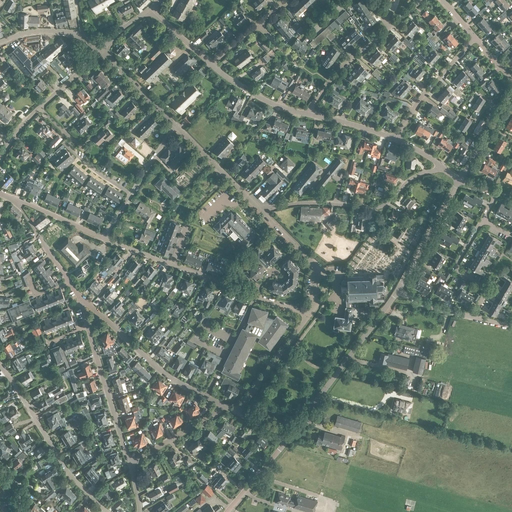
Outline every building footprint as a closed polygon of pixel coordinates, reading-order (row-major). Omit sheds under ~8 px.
[(11,0),(9,0),(4,9),(12,14),(15,9),(13,8),(16,3),(11,0)] [(76,17),(74,2),(70,2),(69,0),(62,0),(67,19),(68,19),(70,19),(70,18),(72,18),(73,18),(74,18),(75,17),(76,17)] [(113,0),(90,0),(88,1),(92,8),(95,14),(102,11),(101,9),(114,2),(113,0)] [(136,0),(134,2),(141,9),(150,1),(149,0),(136,0)] [(180,0),(178,4),(189,10),(195,0),(180,0)] [(258,11),(267,2),(265,0),(255,0),(252,3),(258,11)] [(360,0),(354,4),(358,10),(364,5),(360,0)] [(505,0),(499,6),(497,7),(502,12),(503,11),(504,11),(510,5),(505,0)] [(307,6),(301,1),(297,5),(302,11),(307,6)] [(469,1),(462,6),(467,12),(473,7),(473,6),(469,1)] [(133,10),(129,4),(121,9),(124,15),(133,10)] [(189,10),(178,4),(172,15),(183,21),(189,10)] [(297,15),(302,11),(297,5),(292,9),(297,15)] [(361,15),(368,11),(364,5),(358,10),(361,15)] [(479,14),(473,7),(467,12),(473,19),(479,14)] [(371,16),(368,11),(361,15),(365,20),(371,16)] [(507,13),(505,11),(498,17),(500,19),(503,16),(507,13)] [(21,12),(17,12),(17,15),(20,15),(20,27),(28,27),(28,26),(39,26),(40,17),(28,17),(28,14),(20,14),(21,12)] [(63,15),(62,12),(59,12),(62,25),(67,24),(65,15),(63,15)] [(239,26),(247,20),(241,12),(238,14),(237,14),(233,17),(233,18),(234,19),(234,20),(239,26)] [(430,17),(424,12),(422,15),(428,20),(428,21),(432,26),(438,20),(434,15),(432,17),(430,16),(430,17)] [(501,21),(507,16),(509,15),(507,13),(503,16),(500,19),(499,19),(501,21)] [(375,21),(371,16),(365,20),(368,26),(375,21)] [(223,26),(226,23),(220,17),(217,20),(223,26)] [(275,20),(277,22),(274,24),(278,29),(284,24),(287,22),(285,19),(282,22),(280,19),(279,17),(275,20)] [(485,20),(483,18),(477,23),(481,28),(487,23),(489,22),(487,19),(485,20)] [(438,20),(432,26),(434,29),(432,31),(434,33),(437,30),(438,32),(439,32),(442,29),(442,28),(441,27),(443,25),(438,20)] [(408,26),(414,31),(416,30),(418,31),(420,28),(412,21),(408,26)] [(492,28),(487,23),(481,28),(486,33),(492,28)] [(132,33),(126,40),(135,48),(136,47),(138,50),(144,44),(136,36),(144,28),(140,24),(132,33)] [(283,34),(288,29),(284,24),(278,29),(283,34)] [(411,37),(410,38),(412,40),(413,37),(414,35),(414,34),(416,32),(414,31),(408,26),(404,30),(411,37)] [(293,34),(288,29),(283,34),(287,39),(293,34)] [(219,43),(226,38),(220,31),(218,33),(216,30),(212,34),(219,43)] [(360,36),(355,30),(350,34),(355,40),(360,36)] [(199,36),(202,40),(208,34),(205,31),(199,36)] [(166,38),(160,32),(156,36),(159,39),(157,40),(160,43),(166,38)] [(449,33),(447,35),(445,34),(440,38),(442,41),(444,39),(447,43),(453,38),(449,33)] [(497,35),(490,40),(495,46),(501,40),(504,38),(500,33),(497,35)] [(219,43),(212,34),(208,37),(210,40),(207,42),(213,48),(219,43)] [(350,34),(345,38),(351,44),(355,40),(350,34)] [(400,46),(403,43),(395,35),(390,40),(397,46),(398,44),(400,46)] [(171,44),(174,41),(169,36),(148,56),(153,60),(160,53),(159,52),(170,43),(171,44)] [(60,38),(51,46),(54,49),(53,50),(54,51),(53,51),(56,55),(67,45),(60,38)] [(351,44),(345,38),(340,43),(346,49),(351,44)] [(405,38),(403,41),(410,49),(413,46),(408,41),(405,38)] [(429,42),(433,46),(431,48),(431,49),(428,53),(429,54),(436,60),(440,56),(434,51),(436,48),(438,50),(440,48),(439,47),(435,43),(433,41),(431,38),(428,40),(429,42)] [(454,38),(446,44),(448,46),(449,45),(453,49),(456,47),(455,46),(458,42),(454,38)] [(501,40),(495,46),(499,51),(501,49),(503,51),(510,45),(504,38),(501,40)] [(302,42),(297,39),(292,45),(298,49),(302,42)] [(304,40),(302,42),(298,49),(303,53),(307,46),(305,45),(307,42),(304,40)] [(397,46),(390,40),(386,45),(394,52),(398,48),(397,46)] [(270,48),(264,42),(260,46),(266,52),(270,48)] [(130,51),(122,43),(115,50),(123,58),(130,51)] [(10,58),(7,60),(14,69),(13,69),(24,80),(27,84),(34,78),(40,73),(45,68),(36,58),(34,61),(32,62),(18,46),(8,55),(10,57),(10,58)] [(42,54),(36,58),(45,68),(46,68),(50,64),(52,66),(56,71),(58,69),(60,67),(57,64),(58,63),(54,59),(54,60),(52,58),(56,55),(53,51),(54,51),(53,50),(54,49),(51,46),(42,54)] [(339,52),(333,47),(329,53),(336,57),(339,52)] [(137,59),(139,56),(134,50),(131,53),(133,55),(132,56),(135,59),(136,58),(137,59)] [(241,55),(234,61),(239,68),(247,62),(247,63),(253,58),(247,50),(241,55)] [(377,50),(373,55),(381,62),(386,57),(377,50)] [(60,53),(54,59),(58,63),(61,61),(59,58),(60,58),(66,64),(67,64),(69,65),(72,62),(72,60),(72,59),(65,51),(64,52),(63,51),(60,54),(60,53)] [(426,60),(426,59),(428,57),(425,54),(423,56),(421,54),(421,55),(418,52),(415,55),(423,63),(426,60)] [(164,53),(150,66),(158,75),(172,61),(164,53)] [(332,63),(336,57),(329,53),(326,58),(332,63)] [(181,76),(198,60),(194,56),(191,59),(187,54),(173,68),(181,76)] [(426,59),(432,65),(436,60),(429,54),(428,57),(426,59)] [(265,63),(269,60),(265,55),(261,58),(265,63)] [(373,55),(369,59),(375,65),(377,63),(379,65),(381,62),(373,55)] [(421,65),(423,63),(415,55),(413,58),(421,65)] [(332,63),(326,58),(322,63),(328,68),(332,63)] [(286,71),(288,68),(286,65),(288,64),(285,61),(283,63),(280,66),(286,71)] [(0,68),(0,69),(5,75),(13,69),(7,62),(0,68)] [(470,68),(474,72),(479,68),(475,63),(472,66),(470,63),(466,67),(468,69),(470,68)] [(144,64),(139,70),(142,73),(141,74),(150,83),(158,75),(150,66),(147,68),(144,64)] [(361,65),(357,70),(365,77),(369,72),(361,65)] [(264,74),(266,72),(262,66),(259,68),(251,74),(256,80),(264,74)] [(416,71),(421,76),(425,71),(419,66),(416,71)] [(207,73),(201,67),(196,72),(199,76),(199,75),(201,78),(207,73)] [(45,68),(40,73),(44,78),(50,72),(46,68),(45,68)] [(355,68),(351,73),(360,81),(361,82),(365,77),(357,70),(355,68)] [(480,75),(483,73),(479,68),(474,72),(478,76),(476,78),(478,81),(482,77),(480,75)] [(422,77),(421,76),(416,71),(413,69),(410,73),(418,80),(418,79),(420,80),(422,77)] [(462,71),(458,76),(463,81),(466,83),(468,81),(465,78),(467,76),(462,71)] [(101,73),(100,72),(96,76),(94,74),(91,77),(97,84),(98,84),(105,77),(103,75),(103,74),(101,72),(101,73)] [(351,73),(347,78),(354,84),(356,85),(360,81),(351,73)] [(275,76),(274,78),(270,85),(276,89),(281,80),(275,76)] [(463,81),(458,76),(453,81),(455,82),(453,84),(457,87),(459,86),(463,81)] [(35,77),(32,80),(34,82),(36,84),(34,86),(40,92),(47,86),(41,80),(40,80),(40,79),(39,78),(37,79),(35,77)] [(105,77),(98,84),(103,88),(105,86),(107,87),(111,83),(109,82),(109,81),(109,80),(107,78),(107,79),(105,77)] [(20,88),(25,84),(20,78),(15,82),(20,88)] [(486,82),(484,79),(478,84),(481,87),(481,86),(484,90),(487,87),(490,90),(491,89),(495,94),(500,90),(495,85),(496,84),(491,79),(486,84),(487,85),(486,85),(485,84),(486,82)] [(287,83),(281,80),(276,89),(282,92),(287,83)] [(405,82),(403,85),(401,83),(400,85),(401,86),(407,92),(411,87),(405,82)] [(296,84),(295,85),(292,92),(299,96),(303,89),(306,85),(305,85),(304,85),(301,83),(299,86),(296,84)] [(181,94),(178,97),(187,106),(190,103),(200,93),(191,84),(181,94)] [(401,86),(400,85),(399,84),(391,93),(395,96),(397,94),(402,98),(403,96),(404,96),(405,96),(406,95),(406,94),(405,93),(407,92),(401,86)] [(463,93),(456,87),(453,92),(459,97),(463,93)] [(109,90),(107,88),(99,96),(101,98),(104,95),(105,95),(109,91),(109,90)] [(448,99),(450,101),(454,96),(446,88),(442,93),(448,99)] [(82,103),(83,103),(88,99),(90,97),(87,93),(83,89),(81,91),(80,90),(75,94),(77,97),(75,99),(80,105),(82,103)] [(303,89),(299,96),(306,100),(310,92),(305,89),(305,90),(303,89)] [(333,89),(327,101),(330,103),(331,104),(333,105),(338,95),(340,93),(337,92),(333,89)] [(109,91),(105,95),(107,97),(105,99),(112,107),(115,104),(118,100),(119,100),(121,99),(120,98),(123,95),(119,91),(114,95),(114,96),(111,94),(112,93),(109,91)] [(448,99),(442,93),(437,98),(443,104),(448,99)] [(229,100),(226,105),(228,106),(228,107),(236,111),(235,113),(234,112),(231,119),(237,122),(237,121),(240,116),(237,114),(238,111),(241,107),(239,106),(241,104),(243,100),(234,95),(231,101),(229,100)] [(338,95),(333,105),(335,106),(336,106),(340,108),(345,99),(338,95)] [(476,102),(482,105),(485,100),(479,96),(476,102)] [(178,97),(170,103),(181,115),(185,110),(184,109),(187,106),(178,97)] [(360,98),(354,108),(357,110),(356,110),(359,112),(366,102),(360,98)] [(482,105),(476,102),(474,100),(472,103),(474,104),(472,107),(478,111),(482,105)] [(366,102),(359,112),(362,114),(363,114),(366,116),(369,112),(371,113),(372,114),(376,107),(372,105),(371,105),(366,102)] [(74,106),(80,113),(83,111),(77,103),(74,106)] [(137,108),(132,103),(122,113),(127,117),(129,114),(130,115),(137,108)] [(69,109),(64,104),(59,108),(62,111),(61,112),(64,116),(65,115),(67,117),(72,113),(75,117),(79,113),(73,106),(69,109)] [(386,104),(383,110),(384,110),(381,114),(384,116),(383,117),(386,119),(393,109),(386,104)] [(443,104),(441,107),(442,107),(447,111),(454,117),(455,115),(456,113),(443,104)] [(3,105),(0,108),(0,118),(6,123),(13,114),(3,105)] [(439,112),(439,110),(432,105),(428,111),(435,116),(438,118),(441,114),(439,112)] [(262,114),(250,109),(246,116),(252,119),(253,119),(258,122),(262,114)] [(393,109),(386,119),(389,121),(390,120),(393,122),(398,115),(397,115),(399,113),(393,109)] [(193,120),(187,115),(183,119),(188,125),(193,120)] [(85,117),(74,127),(80,134),(92,124),(85,117)] [(108,120),(103,125),(105,127),(111,122),(110,122),(114,119),(113,118),(111,117),(108,120)] [(146,122),(139,128),(135,133),(142,140),(153,129),(153,128),(157,123),(152,117),(147,122),(146,122)] [(278,130),(279,128),(282,122),(282,120),(276,117),(273,125),(266,123),(264,124),(262,129),(269,132),(270,127),(278,130)] [(471,121),(465,117),(462,123),(468,126),(471,121)] [(474,131),(479,135),(482,129),(481,128),(485,122),(481,120),(474,131)] [(282,122),(279,128),(278,130),(285,132),(286,128),(288,124),(282,122)] [(419,125),(414,133),(420,136),(424,129),(426,126),(420,122),(419,125)] [(467,128),(468,126),(462,123),(458,128),(464,132),(467,128)] [(297,126),(295,137),(301,138),(305,139),(304,142),(308,143),(310,133),(306,133),(307,128),(304,127),(300,126),(297,126)] [(424,129),(420,136),(421,136),(421,137),(423,138),(424,138),(426,139),(430,133),(432,134),(435,136),(436,137),(439,132),(437,131),(434,129),(432,128),(432,129),(426,126),(424,129)] [(47,128),(45,129),(43,127),(42,128),(41,128),(40,129),(40,130),(39,131),(38,131),(38,132),(38,133),(38,134),(39,135),(40,135),(41,134),(46,138),(48,136),(53,140),(51,143),(51,144),(51,145),(51,146),(51,147),(52,147),(53,147),(54,147),(55,147),(57,144),(57,145),(63,139),(59,135),(58,136),(52,130),(50,132),(48,130),(49,130),(47,128)] [(108,129),(104,132),(102,130),(93,139),(98,145),(105,138),(108,141),(114,136),(108,129)] [(324,131),(323,138),(329,140),(332,131),(325,129),(324,131)] [(323,138),(324,131),(318,130),(316,139),(322,141),(323,138)] [(128,131),(122,137),(128,143),(134,148),(135,146),(136,146),(140,142),(135,138),(134,136),(128,131)] [(350,147),(351,143),(350,143),(352,137),(343,135),(341,140),(336,139),(334,145),(338,146),(344,147),(348,149),(349,147),(350,147)] [(496,143),(503,147),(505,148),(508,143),(499,137),(496,143)] [(235,139),(231,143),(226,138),(213,151),(221,158),(233,145),(234,145),(237,141),(235,139)] [(446,138),(444,141),(441,139),(437,145),(443,148),(449,139),(446,138)] [(451,141),(449,139),(443,148),(448,152),(452,146),(450,144),(452,142),(451,141)] [(365,141),(363,145),(359,144),(356,152),(362,153),(362,150),(368,151),(370,143),(371,144),(371,143),(365,141)] [(461,153),(456,160),(463,165),(468,157),(464,155),(467,150),(465,149),(468,146),(462,142),(460,145),(463,148),(461,152),(461,153)] [(368,151),(368,152),(372,154),(371,156),(379,158),(381,150),(375,149),(376,145),(371,144),(370,143),(368,151)] [(503,147),(496,143),(493,149),(500,153),(503,147)] [(171,153),(168,150),(160,158),(166,163),(166,162),(168,164),(174,170),(189,155),(179,145),(171,153)] [(122,148),(115,156),(125,164),(128,160),(129,160),(133,155),(124,147),(122,149),(122,148)] [(29,155),(22,148),(14,155),(17,158),(20,156),(24,160),(27,157),(28,159),(32,155),(30,153),(29,155)] [(392,151),(388,149),(385,156),(387,157),(387,158),(395,161),(398,155),(394,153),(395,153),(392,152),(392,151)] [(45,155),(41,150),(37,153),(42,158),(45,155)] [(66,150),(62,154),(68,162),(73,158),(66,150)] [(43,159),(37,154),(32,159),(38,164),(43,159)] [(62,154),(58,158),(64,165),(68,162),(62,154)] [(241,166),(248,159),(243,154),(236,161),(241,166)] [(256,175),(266,164),(267,163),(269,165),(272,162),(268,157),(264,161),(265,161),(264,162),(259,156),(249,166),(251,168),(251,169),(256,175)] [(64,165),(58,158),(54,161),(60,169),(64,165)] [(281,164),(288,171),(293,165),(286,158),(281,164)] [(416,159),(407,158),(407,164),(407,168),(414,168),(415,164),(416,159)] [(480,171),(486,174),(491,166),(492,165),(493,165),(495,162),(490,158),(488,158),(486,161),(487,161),(485,165),(484,164),(480,171)] [(329,171),(327,174),(315,188),(320,191),(334,174),(335,175),(344,164),(338,159),(329,171)] [(303,175),(311,182),(322,169),(313,162),(303,175)] [(251,169),(251,168),(249,166),(241,173),(249,181),(256,175),(251,169)] [(492,177),(497,169),(491,166),(486,174),(492,177)] [(77,171),(73,167),(66,174),(71,178),(77,171)] [(509,174),(506,173),(503,180),(511,184),(511,168),(511,169),(509,174)] [(279,169),(275,173),(281,180),(285,176),(279,169)] [(77,171),(71,178),(75,182),(81,174),(77,171)] [(270,184),(261,193),(267,199),(283,183),(281,180),(273,172),(269,177),(266,180),(270,184)] [(13,178),(8,173),(0,182),(0,184),(4,188),(7,186),(8,186),(11,183),(10,182),(13,178)] [(33,184),(35,180),(30,178),(31,176),(28,173),(21,180),(21,181),(21,182),(26,184),(23,189),(30,192),(33,184)] [(396,176),(388,174),(386,173),(384,180),(386,181),(394,183),(395,183),(396,180),(395,179),(396,176)] [(81,174),(75,182),(79,185),(85,178),(81,174)] [(311,182),(303,175),(292,188),(301,195),(311,182)] [(163,176),(155,185),(160,190),(161,189),(162,189),(162,188),(173,199),(178,193),(180,195),(182,193),(174,185),(173,187),(169,184),(171,182),(169,180),(168,181),(163,176)] [(94,181),(90,178),(84,186),(89,189),(94,181)] [(350,178),(350,179),(349,184),(352,185),(351,190),(357,192),(360,182),(355,181),(355,179),(350,178)] [(380,182),(374,180),(372,185),(375,186),(373,193),(381,196),(382,193),(385,194),(387,188),(379,186),(380,182)] [(94,181),(89,189),(93,192),(99,184),(94,181)] [(360,182),(357,192),(363,194),(364,188),(367,189),(369,184),(366,184),(360,182)] [(33,184),(30,192),(36,195),(40,187),(33,184)] [(99,184),(93,192),(98,196),(103,187),(99,184)] [(112,191),(108,188),(102,196),(107,199),(112,191)] [(117,194),(112,191),(107,199),(112,202),(117,194)] [(50,204),(54,196),(47,193),(44,201),(50,204)] [(122,197),(117,194),(112,202),(116,205),(122,197)] [(473,199),(466,194),(460,203),(464,205),(464,204),(472,208),(476,201),(480,204),(482,201),(474,196),(473,199)] [(54,196),(50,204),(57,207),(60,199),(54,196)] [(407,197),(402,203),(403,204),(410,209),(411,209),(416,203),(409,197),(408,197),(407,197)] [(505,202),(502,201),(495,213),(501,216),(505,208),(503,207),(505,202)] [(71,213),(75,205),(68,202),(65,211),(71,213)] [(147,221),(144,227),(147,228),(149,223),(156,213),(140,203),(135,211),(147,219),(146,221),(147,221)] [(19,211),(12,205),(9,210),(18,218),(22,214),(19,211)] [(82,208),(75,205),(71,213),(78,216),(82,208)] [(501,216),(507,219),(511,209),(511,206),(508,210),(505,208),(501,216)] [(321,209),(301,207),(299,220),(308,221),(308,220),(320,221),(321,209)] [(393,210),(388,219),(392,221),(392,222),(395,224),(401,214),(396,210),(395,212),(393,210)] [(246,249),(257,237),(254,235),(256,232),(251,227),(250,227),(241,218),(242,218),(236,212),(234,214),(231,211),(221,221),(219,220),(213,227),(220,234),(223,231),(227,236),(232,241),(238,236),(242,241),(240,243),(246,249)] [(457,211),(453,218),(462,223),(465,219),(466,220),(467,218),(457,211)] [(93,223),(96,215),(90,212),(86,220),(93,223)] [(31,219),(39,230),(51,220),(49,218),(46,217),(43,214),(36,220),(33,216),(31,219)] [(103,218),(96,215),(93,223),(99,226),(103,218)] [(328,229),(337,221),(333,215),(324,224),(328,229)] [(353,224),(350,224),(348,231),(354,232),(355,228),(366,229),(367,218),(359,217),(357,226),(353,225),(353,224)] [(462,223),(453,218),(449,224),(458,229),(457,230),(455,233),(460,236),(461,233),(460,232),(462,228),(463,229),(465,225),(462,223)] [(179,224),(170,221),(168,226),(177,229),(177,228),(179,224)] [(12,236),(6,225),(3,228),(5,231),(4,232),(6,235),(7,234),(9,238),(12,236)] [(179,229),(177,228),(177,229),(168,226),(166,231),(175,234),(176,231),(178,231),(179,229)] [(145,233),(147,228),(144,227),(142,233),(139,240),(143,241),(143,240),(147,242),(149,238),(152,239),(154,236),(150,235),(145,233)] [(175,234),(166,231),(164,236),(173,239),(174,238),(175,234)] [(399,231),(395,236),(399,239),(403,234),(399,231)] [(450,237),(443,233),(438,242),(441,244),(441,242),(449,247),(452,242),(457,244),(460,240),(451,235),(450,237)] [(501,242),(489,235),(485,240),(493,245),(495,242),(499,245),(501,242)] [(173,241),(174,241),(175,239),(174,238),(173,239),(164,236),(162,241),(171,244),(173,241)] [(491,248),(493,245),(485,240),(482,246),(494,253),(496,250),(491,248)] [(8,245),(9,250),(14,248),(14,250),(16,249),(16,248),(19,247),(18,245),(21,244),(20,241),(17,243),(8,245)] [(162,241),(160,246),(169,249),(170,248),(171,244),(162,241)] [(265,269),(267,268),(270,265),(281,254),(273,246),(267,252),(258,243),(250,251),(258,259),(257,260),(258,260),(257,261),(265,269)] [(24,255),(34,248),(32,244),(25,249),(24,248),(21,251),(24,255)] [(228,255),(235,248),(231,244),(224,251),(228,255)] [(167,255),(169,251),(171,252),(172,249),(170,248),(169,249),(160,246),(158,251),(167,255)] [(494,253),(482,246),(479,251),(487,256),(488,253),(493,256),(494,253)] [(37,251),(34,248),(24,255),(29,261),(35,256),(34,254),(37,251)] [(485,259),(487,256),(479,251),(476,257),(488,264),(490,261),(485,259)] [(187,253),(184,262),(189,264),(194,252),(192,252),(191,254),(187,253)] [(194,252),(189,264),(194,266),(198,257),(194,255),(195,253),(194,252)] [(445,258),(435,252),(432,258),(441,263),(443,259),(444,260),(445,258)] [(20,254),(13,259),(15,264),(20,261),(19,259),(22,257),(20,254)] [(119,254),(118,254),(117,254),(110,261),(111,262),(107,266),(104,264),(101,267),(108,272),(120,256),(119,254)] [(121,257),(120,256),(108,272),(109,273),(110,274),(117,266),(117,267),(124,259),(123,258),(123,257),(121,257)] [(198,257),(194,266),(199,268),(203,259),(204,259),(205,257),(203,256),(202,258),(198,257)] [(487,267),(488,264),(476,257),(473,262),(480,267),(482,264),(487,267)] [(42,266),(45,263),(42,258),(41,258),(31,266),(32,269),(34,268),(37,272),(43,268),(42,266)] [(211,272),(214,263),(210,261),(211,259),(209,258),(208,261),(209,261),(205,270),(211,272)] [(220,263),(216,274),(221,276),(224,267),(221,266),(222,263),(224,259),(222,258),(220,263)] [(439,267),(441,263),(432,258),(428,264),(438,270),(440,268),(439,267)] [(270,291),(280,293),(280,294),(284,295),(287,293),(286,292),(294,287),(295,288),(298,285),(298,282),(297,282),(298,272),(299,272),(300,268),(297,265),(296,266),(289,259),(282,266),(288,272),(288,279),(282,284),(273,281),(270,291)] [(84,270),(90,265),(88,263),(88,262),(86,260),(82,263),(84,265),(74,272),(79,278),(82,275),(83,277),(87,275),(86,273),(84,270)] [(137,260),(135,261),(134,260),(128,268),(129,268),(125,273),(126,274),(122,278),(124,280),(125,279),(128,275),(138,263),(137,262),(137,260)] [(15,264),(18,271),(23,269),(20,261),(15,264)] [(267,271),(265,269),(257,261),(256,263),(255,262),(246,271),(257,281),(267,271)] [(217,264),(214,263),(211,272),(216,274),(220,263),(218,262),(217,264)] [(480,267),(473,262),(469,268),(483,276),(485,273),(479,270),(480,267)] [(138,263),(128,275),(131,277),(134,273),(135,274),(141,265),(140,265),(140,263),(138,263)] [(153,266),(151,266),(150,265),(144,274),(141,277),(145,280),(154,268),(153,268),(153,266)] [(44,268),(38,272),(41,277),(51,270),(49,267),(46,270),(44,268)] [(108,272),(101,267),(98,271),(100,273),(102,275),(101,276),(103,279),(109,273),(108,272)] [(154,268),(145,280),(143,282),(146,285),(149,281),(158,271),(157,270),(156,269),(155,269),(154,268)] [(53,272),(51,270),(41,277),(45,282),(51,277),(49,275),(53,272)] [(157,283),(164,286),(168,274),(164,273),(163,276),(162,275),(160,279),(158,278),(157,283)] [(171,279),(172,276),(168,274),(164,286),(169,288),(170,284),(170,285),(172,279),(171,279)] [(505,274),(503,277),(502,276),(500,279),(505,281),(503,284),(511,289),(511,286),(511,281),(507,279),(508,276),(505,274)] [(116,284),(121,278),(118,275),(113,281),(116,284)] [(333,327),(334,327),(333,331),(338,332),(339,328),(350,330),(351,319),(352,310),(353,311),(354,308),(357,308),(357,301),(369,301),(369,307),(378,307),(378,301),(384,301),(384,296),(386,296),(386,293),(387,293),(387,291),(387,286),(385,286),(382,284),(379,284),(379,280),(383,280),(383,275),(373,275),(370,275),(370,276),(368,276),(367,276),(343,277),(343,280),(341,282),(341,284),(343,286),(340,286),(341,293),(343,293),(342,294),(342,297),(344,299),(344,302),(345,302),(345,308),(344,317),(341,317),(341,318),(335,317),(333,327)] [(51,277),(45,282),(47,284),(43,287),(45,290),(52,285),(54,287),(58,284),(56,281),(55,282),(51,277)] [(414,288),(420,292),(425,282),(421,280),(422,279),(420,278),(414,288)] [(91,292),(99,284),(95,280),(93,283),(87,288),(91,292)] [(183,283),(181,282),(178,290),(184,293),(189,282),(185,280),(183,283)] [(193,283),(189,282),(184,293),(190,295),(193,287),(192,286),(193,283)] [(430,284),(429,285),(425,282),(420,292),(426,295),(432,285),(430,284)] [(103,287),(99,284),(91,292),(95,296),(101,290),(100,290),(103,287)] [(443,285),(441,284),(435,294),(441,298),(446,288),(442,286),(443,285)] [(511,289),(503,284),(501,287),(497,284),(495,287),(507,294),(511,289)] [(504,300),(507,294),(495,287),(493,286),(492,289),(498,292),(497,295),(504,300)] [(106,291),(100,298),(104,301),(114,291),(115,290),(112,287),(109,289),(107,292),(106,291)] [(128,296),(132,291),(129,287),(124,293),(128,296)] [(198,297),(196,301),(202,303),(204,301),(205,298),(208,290),(204,288),(203,291),(202,291),(199,297),(198,297)] [(450,290),(446,288),(441,298),(447,301),(453,291),(451,290),(450,290)] [(59,294),(57,295),(60,302),(65,300),(66,302),(69,301),(66,295),(64,296),(61,289),(57,290),(59,294)] [(204,301),(205,301),(203,306),(208,308),(210,303),(213,295),(211,294),(212,291),(208,290),(205,298),(204,301)] [(463,291),(462,290),(456,300),(462,304),(467,294),(463,292),(463,291)] [(118,295),(114,291),(104,301),(108,305),(113,300),(112,299),(113,298),(114,298),(118,295)] [(52,292),(49,293),(54,305),(60,302),(57,295),(54,296),(52,292)] [(54,305),(49,293),(46,294),(48,299),(45,300),(48,307),(54,305)] [(471,297),(467,294),(462,304),(468,307),(474,297),(472,296),(471,297)] [(215,305),(225,311),(224,314),(227,315),(231,308),(229,307),(233,299),(225,295),(223,298),(221,297),(219,301),(218,300),(215,305)] [(489,295),(488,297),(489,298),(501,305),(504,300),(497,295),(495,298),(489,295)] [(41,296),(38,298),(42,309),(48,307),(45,300),(43,301),(41,296)] [(0,297),(0,306),(5,307),(5,305),(9,306),(9,298),(0,297)] [(37,303),(34,304),(37,311),(42,309),(38,298),(35,299),(37,303)] [(501,305),(489,298),(487,301),(492,303),(490,306),(498,311),(501,305)] [(18,305),(13,307),(7,309),(13,322),(32,314),(34,313),(29,300),(24,302),(18,305)] [(113,312),(114,313),(122,304),(119,301),(116,305),(115,304),(110,310),(110,311),(112,312),(113,312)] [(154,301),(153,303),(151,305),(158,310),(161,306),(154,301)] [(235,311),(234,313),(243,317),(246,311),(244,310),(247,305),(239,301),(238,303),(236,302),(233,309),(234,310),(235,311)] [(138,306),(135,303),(128,310),(131,313),(138,306)] [(121,306),(114,313),(115,315),(116,317),(117,317),(118,317),(123,311),(122,311),(124,309),(121,306)] [(494,316),(498,311),(490,306),(489,309),(484,306),(482,309),(494,316)] [(172,314),(177,318),(180,314),(182,311),(180,309),(177,307),(175,310),(174,311),(173,312),(172,314)] [(283,331),(288,325),(276,316),(274,319),(266,317),(267,312),(252,307),(248,322),(249,322),(245,330),(242,328),(240,332),(243,333),(223,372),(221,371),(223,367),(221,371),(234,378),(235,376),(238,378),(241,373),(237,372),(238,369),(240,370),(242,366),(241,365),(242,363),(243,364),(246,359),(244,358),(245,356),(247,357),(257,336),(260,338),(258,341),(269,349),(274,343),(278,337),(279,337),(283,331)] [(65,317),(68,324),(74,322),(74,323),(77,322),(75,317),(72,318),(69,310),(66,311),(68,316),(65,317)] [(141,314),(137,311),(136,312),(135,312),(129,319),(133,323),(141,314)] [(68,324),(65,317),(62,318),(61,314),(58,315),(62,326),(68,324)] [(145,318),(141,314),(133,323),(138,327),(144,320),(143,320),(145,318)] [(201,323),(206,317),(202,314),(197,320),(201,323)] [(57,320),(54,321),(57,328),(62,326),(58,315),(55,316),(57,320)] [(147,324),(152,318),(149,316),(144,321),(147,324)] [(50,318),(47,319),(51,331),(52,332),(58,330),(57,328),(54,321),(51,322),(50,318)] [(51,331),(47,319),(44,320),(45,325),(43,326),(46,333),(51,331)] [(149,338),(155,331),(153,330),(155,327),(153,325),(151,327),(144,333),(149,338)] [(395,336),(412,340),(414,328),(399,325),(399,327),(396,326),(396,328),(395,328),(394,333),(395,334),(395,336)] [(42,333),(39,327),(33,330),(36,336),(42,333)] [(158,328),(155,331),(149,338),(155,343),(163,335),(165,337),(170,330),(169,329),(164,333),(158,328)] [(10,332),(7,333),(0,335),(0,342),(7,339),(6,337),(12,335),(11,334),(14,333),(13,330),(10,332)] [(75,340),(78,347),(84,345),(80,333),(76,335),(78,339),(75,340)] [(107,333),(104,335),(113,352),(116,349),(119,346),(117,343),(114,341),(115,340),(113,338),(112,340),(111,339),(107,333)] [(104,335),(100,337),(103,343),(104,345),(102,345),(105,354),(108,353),(113,352),(104,335)] [(78,347),(75,340),(73,341),(71,337),(68,338),(73,349),(78,347)] [(169,348),(176,339),(174,337),(173,337),(170,341),(168,344),(166,346),(169,348)] [(73,349),(68,338),(65,339),(67,343),(64,344),(68,355),(74,352),(73,349)] [(174,352),(177,354),(185,343),(182,340),(180,344),(174,352)] [(185,344),(193,349),(196,345),(188,340),(185,344)] [(2,350),(4,351),(5,353),(21,344),(22,344),(20,341),(10,346),(9,344),(2,348),(2,350)] [(424,348),(434,350),(435,344),(426,341),(424,348)] [(61,344),(49,349),(56,366),(63,363),(66,369),(70,367),(61,344)] [(19,345),(5,353),(6,355),(6,356),(7,357),(7,358),(15,354),(23,351),(19,345)] [(427,351),(405,346),(403,353),(416,357),(413,372),(422,374),(426,359),(425,358),(427,351)] [(128,353),(122,347),(118,351),(124,357),(128,353)] [(165,348),(164,349),(161,347),(156,354),(156,355),(157,355),(158,357),(159,356),(161,358),(167,351),(168,350),(165,348)] [(167,351),(161,358),(163,360),(163,361),(165,362),(166,362),(171,355),(167,351)] [(222,358),(208,351),(207,354),(213,358),(211,362),(205,359),(199,369),(207,373),(207,372),(211,374),(212,370),(214,371),(217,363),(218,364),(222,358)] [(128,353),(124,357),(123,358),(128,363),(133,358),(128,353)] [(387,356),(380,354),(378,362),(385,364),(385,365),(406,370),(409,359),(388,354),(387,356)] [(27,359),(25,356),(24,355),(18,359),(17,358),(10,362),(13,367),(20,363),(27,359)] [(182,369),(187,360),(179,355),(177,358),(175,361),(174,361),(171,366),(173,368),(178,371),(180,367),(182,369)] [(112,357),(106,359),(109,367),(114,365),(112,357)] [(29,363),(27,359),(20,363),(13,367),(16,372),(26,365),(28,363),(29,363)] [(137,372),(142,366),(137,361),(132,367),(137,372)] [(198,366),(190,362),(189,364),(188,364),(186,367),(185,367),(182,373),(184,374),(190,378),(192,373),(194,374),(198,366)] [(79,373),(91,369),(89,364),(81,367),(82,369),(77,370),(78,373),(79,373)] [(114,365),(109,367),(108,367),(111,374),(118,371),(116,365),(114,365)] [(142,366),(137,372),(141,376),(147,370),(142,366)] [(91,369),(79,373),(81,379),(88,377),(87,375),(92,374),(91,369)] [(147,370),(141,376),(146,381),(151,375),(147,370)] [(32,379),(35,378),(31,371),(28,372),(20,377),(24,384),(25,384),(26,386),(28,385),(29,384),(28,382),(32,379)] [(114,386),(121,383),(120,377),(112,379),(114,386)] [(236,383),(224,377),(221,384),(226,387),(223,391),(225,392),(225,393),(224,396),(231,399),(233,395),(236,396),(239,389),(235,386),(236,383)] [(83,388),(96,384),(94,379),(82,383),(83,388)] [(157,390),(162,383),(157,379),(150,388),(154,390),(155,388),(157,390)] [(121,383),(114,386),(116,392),(120,390),(121,394),(127,392),(126,388),(123,389),(121,383)] [(162,383),(157,390),(160,391),(158,393),(162,395),(168,386),(162,383)] [(96,384),(83,388),(84,391),(86,390),(87,392),(97,389),(96,384)] [(45,392),(42,386),(39,388),(31,392),(35,398),(42,394),(45,392)] [(52,392),(55,395),(62,391),(59,387),(57,389),(52,392)] [(173,391),(168,400),(171,402),(172,400),(175,402),(179,394),(173,391)] [(57,399),(55,400),(52,403),(54,407),(68,399),(73,397),(70,393),(66,395),(66,394),(57,399)] [(123,397),(118,398),(120,405),(128,402),(126,396),(125,394),(122,395),(123,397)] [(179,394),(175,402),(174,403),(180,406),(185,397),(179,394)] [(76,395),(69,399),(71,404),(78,400),(76,395)] [(101,402),(99,395),(88,399),(90,406),(96,404),(97,406),(101,405),(101,402)] [(55,400),(52,396),(38,404),(41,410),(51,404),(51,403),(52,403),(55,400)] [(88,404),(86,396),(78,399),(79,402),(80,402),(82,406),(88,404)] [(189,399),(187,402),(190,407),(194,415),(199,412),(198,408),(193,402),(192,403),(189,399)] [(392,410),(406,413),(408,407),(411,408),(413,403),(395,399),(392,410)] [(128,402),(120,405),(122,412),(131,409),(128,402)] [(6,418),(18,411),(15,407),(10,410),(8,408),(2,412),(5,416),(6,418)] [(186,408),(184,409),(189,418),(194,415),(190,407),(187,409),(186,408)] [(82,409),(75,412),(76,415),(79,419),(82,417),(86,415),(82,409)] [(106,418),(104,412),(100,413),(100,410),(95,412),(98,420),(106,418)] [(134,414),(124,417),(126,424),(135,421),(139,420),(137,415),(140,414),(139,410),(137,410),(134,411),(133,411),(134,414)] [(20,415),(18,411),(6,418),(7,421),(11,418),(13,423),(17,421),(15,418),(20,415)] [(50,425),(61,418),(62,418),(58,412),(54,414),(46,419),(48,422),(48,423),(49,424),(50,424),(50,425)] [(176,416),(173,418),(177,425),(182,422),(177,413),(175,414),(176,416)] [(406,416),(393,413),(391,418),(404,421),(406,416)] [(360,422),(337,415),(334,425),(357,432),(360,422)] [(82,417),(79,419),(70,424),(73,428),(84,421),(82,417)] [(64,422),(61,418),(50,425),(50,426),(50,427),(51,428),(52,428),(52,429),(60,424),(62,428),(67,425),(65,422),(64,422)] [(106,418),(98,420),(100,427),(108,424),(106,418)] [(169,418),(166,419),(172,428),(177,425),(173,418),(170,419),(169,418)] [(135,421),(126,424),(129,430),(139,427),(138,423),(136,424),(135,421)] [(222,429),(216,436),(218,438),(219,436),(219,437),(225,433),(225,432),(230,424),(225,421),(221,428),(222,429)] [(157,422),(153,424),(154,426),(155,428),(159,435),(164,432),(159,423),(158,424),(157,422)] [(13,426),(11,423),(2,429),(4,432),(13,426)] [(230,424),(225,432),(225,433),(230,436),(232,434),(231,434),(235,427),(230,424)] [(13,426),(4,432),(6,435),(15,429),(13,426)] [(154,426),(149,429),(154,438),(159,435),(155,428),(154,426)] [(24,443),(25,445),(32,440),(28,434),(26,435),(22,429),(17,432),(21,438),(21,439),(23,443),(24,444),(24,443)] [(72,432),(70,429),(60,435),(62,437),(61,437),(63,441),(73,435),(71,432),(72,432)] [(104,440),(112,438),(110,431),(107,432),(106,430),(102,432),(104,440)] [(323,436),(318,435),(315,443),(340,450),(345,436),(340,435),(340,437),(324,432),(323,436)] [(141,436),(137,438),(142,445),(147,442),(145,439),(142,434),(140,435),(141,436)] [(73,435),(63,441),(65,444),(66,444),(67,446),(77,440),(76,437),(74,438),(73,435)] [(212,438),(210,441),(213,444),(215,441),(216,441),(218,438),(216,436),(214,435),(212,438)] [(268,442),(260,435),(255,442),(262,449),(263,448),(264,449),(266,446),(265,445),(268,442)] [(133,437),(131,438),(133,445),(134,445),(136,448),(142,445),(137,438),(134,439),(133,437)] [(112,438),(104,440),(102,441),(104,447),(103,447),(104,450),(111,447),(111,445),(114,444),(112,438)] [(194,443),(198,450),(204,446),(200,442),(201,441),(199,439),(194,443)] [(7,447),(1,457),(0,458),(5,462),(10,454),(12,451),(10,450),(11,449),(13,451),(12,452),(16,456),(22,451),(18,446),(13,441),(8,446),(10,448),(7,447)] [(198,450),(194,443),(188,447),(193,454),(194,454),(196,455),(200,452),(198,450)] [(34,455),(36,458),(45,453),(41,447),(38,449),(35,444),(25,450),(27,454),(34,450),(36,454),(34,455)] [(71,451),(72,453),(73,455),(72,456),(74,459),(86,452),(81,444),(73,449),(73,450),(71,451)] [(253,450),(246,444),(240,452),(246,458),(247,457),(248,457),(250,455),(249,454),(253,450)] [(236,452),(232,449),(230,447),(226,451),(232,456),(236,452)] [(215,453),(215,454),(220,458),(222,455),(223,456),(225,454),(218,449),(215,453)] [(119,457),(117,451),(113,452),(113,450),(109,451),(109,450),(104,451),(105,455),(107,455),(107,453),(108,452),(111,460),(119,457)] [(178,458),(175,453),(167,457),(172,466),(180,462),(180,461),(181,461),(179,457),(178,458)] [(85,456),(84,454),(74,459),(77,463),(77,462),(78,464),(88,458),(87,456),(85,456)] [(17,468),(18,470),(23,466),(22,464),(17,457),(11,461),(13,463),(12,464),(14,466),(14,467),(14,468),(15,468),(16,469),(17,468)] [(119,457),(111,460),(112,463),(107,464),(110,472),(115,470),(113,466),(121,464),(119,457)] [(241,464),(242,463),(234,457),(228,464),(228,465),(236,472),(242,465),(241,464)] [(149,465),(150,467),(148,468),(153,477),(160,473),(154,462),(149,465)] [(54,466),(47,471),(52,479),(59,474),(54,466)] [(88,479),(96,472),(94,469),(95,468),(93,466),(92,467),(92,466),(84,473),(86,475),(85,476),(88,479)] [(47,471),(40,475),(41,476),(38,478),(42,484),(45,482),(45,483),(50,489),(56,485),(52,479),(47,471)] [(96,472),(88,479),(90,482),(91,481),(92,483),(101,476),(99,473),(98,474),(96,472)] [(205,484),(208,480),(202,474),(198,478),(205,484)] [(222,474),(218,479),(225,485),(229,480),(222,474)] [(117,490),(127,484),(123,477),(115,482),(113,480),(109,482),(109,483),(111,485),(114,490),(116,488),(117,490)] [(225,485),(218,479),(216,478),(211,483),(217,488),(218,487),(221,490),(225,485)] [(167,488),(170,493),(179,489),(176,483),(167,488)] [(214,492),(207,485),(202,490),(209,497),(214,492)] [(65,500),(72,492),(65,486),(57,494),(62,499),(62,498),(65,500)] [(112,491),(107,486),(100,493),(103,496),(108,501),(114,494),(111,491),(112,491)] [(46,501),(50,498),(56,493),(53,489),(46,495),(43,498),(46,501)] [(156,489),(149,493),(152,500),(160,496),(159,494),(161,493),(159,489),(157,490),(156,489)] [(77,496),(72,492),(65,500),(69,504),(77,496)] [(300,509),(303,498),(296,496),(294,501),(289,500),(290,497),(283,495),(283,494),(278,492),(275,502),(287,506),(287,505),(292,506),(292,507),(300,509)] [(166,497),(169,502),(175,498),(172,493),(166,497)] [(46,501),(52,506),(55,509),(55,508),(57,506),(57,505),(50,498),(46,501)] [(303,498),(300,509),(309,511),(313,511),(315,509),(314,509),(315,506),(316,506),(317,502),(303,498)] [(167,511),(166,511),(169,509),(164,502),(158,506),(159,506),(157,508),(156,507),(153,509),(154,510),(153,510),(154,511),(167,511)]
